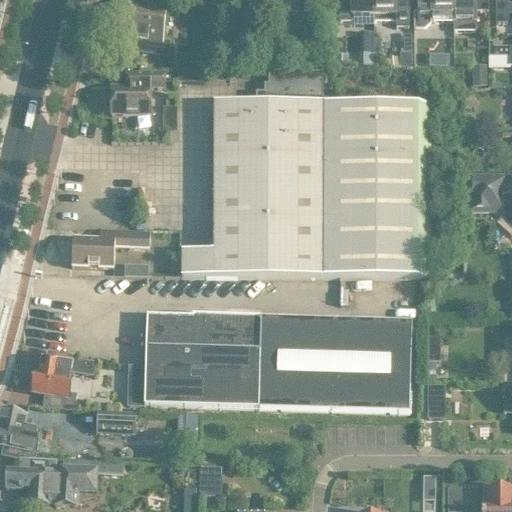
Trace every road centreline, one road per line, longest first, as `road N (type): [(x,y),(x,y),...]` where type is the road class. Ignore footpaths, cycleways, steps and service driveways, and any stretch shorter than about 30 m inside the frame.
road 1 (residential): [(317,511),(323,476),(345,463),(511,461)]
road 2 (primary): [(0,216),(51,0)]
